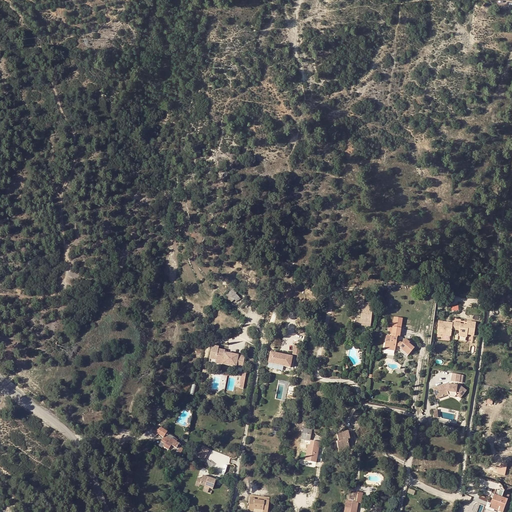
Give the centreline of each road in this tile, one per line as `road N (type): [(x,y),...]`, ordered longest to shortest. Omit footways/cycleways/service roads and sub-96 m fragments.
road 1 (track): [(69,36),(55,49),(52,78),(75,153),(62,197),(65,285),(43,298),(0,295)]
road 2 (unclassified): [(105,511),(76,438),(0,379)]
